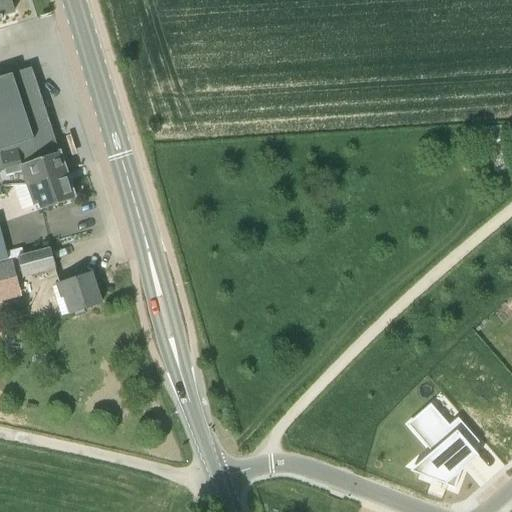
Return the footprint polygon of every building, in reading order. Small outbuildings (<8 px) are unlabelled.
[(0,0),(0,18),(14,14),(9,0),(0,0)] [(0,172),(5,171),(0,153),(0,149),(15,145),(21,167),(60,154),(59,154),(59,152),(49,155),(43,137),(53,134),(36,84),(27,87),(23,75),(13,78),(12,75),(0,78),(0,172)] [(21,167),(15,145),(0,149),(0,153),(5,171),(6,177),(22,173),(26,185),(66,173),(60,154),(21,167)] [(75,199),(66,173),(26,185),(33,203),(35,209),(36,213),(42,211),(75,199)] [(22,250),(6,254),(8,261),(23,257),(22,250)] [(50,250),(17,260),(23,279),(56,270),(50,250)] [(0,290),(19,286),(12,261),(0,264),(0,290)] [(75,314),(101,304),(90,275),(58,287),(63,300),(69,298),(75,314)] [(511,383),(483,350),(465,364),(484,388),(470,398),(484,414),(476,421),(495,442),(511,429),(511,383)] [(428,457),(410,472),(447,486),(455,489),(457,482),(455,481),(457,476),(461,472),(479,457),(473,450),(472,449),(479,443),(458,419),(449,426),(447,428),(442,423),(438,418),(421,433),(435,449),(433,452),(433,454),(432,453),(428,457)]
